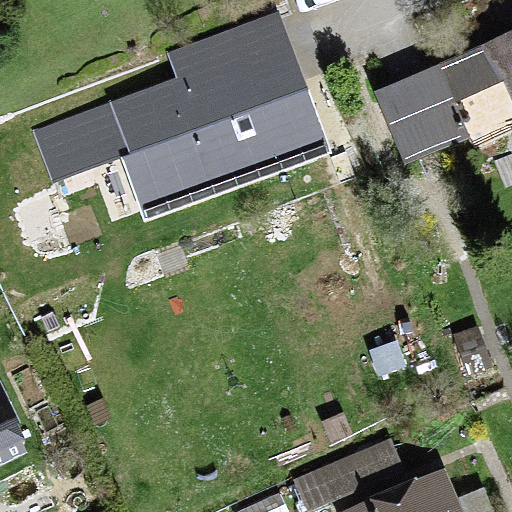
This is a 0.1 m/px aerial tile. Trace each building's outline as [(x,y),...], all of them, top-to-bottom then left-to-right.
[(315,148),(268,20),(201,45),(210,68),(35,133),(49,167),(124,141),(142,192),(208,168),(213,185),(315,148)] [(511,42),(390,96),(414,153),(464,131),(474,150),(511,132),(511,42)] [(0,429),(10,425),(0,404),(0,429)] [(306,506),(392,470),(382,445),(296,481),(306,506)] [(403,498),(368,511),(488,511),(470,469),(422,490),(419,482),(400,490),(403,498)]
